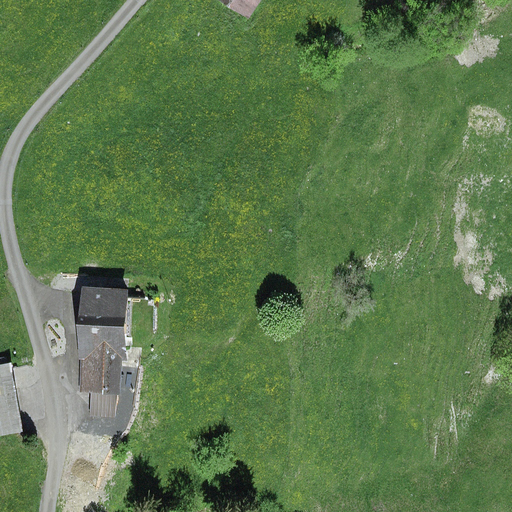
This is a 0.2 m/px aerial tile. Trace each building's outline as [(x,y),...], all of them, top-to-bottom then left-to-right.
[(223,0),(252,20),(265,0),(223,0)] [(137,291),(90,287),(81,393),(95,394),(121,396),(125,396),(127,363),(131,363),(137,291)] [(12,361),(0,363),(0,439),(24,436),(12,361)] [(121,396),(95,394),(93,415),(119,418),(121,396)] [(103,424),(81,423),(79,468),(101,469),(103,424)]
